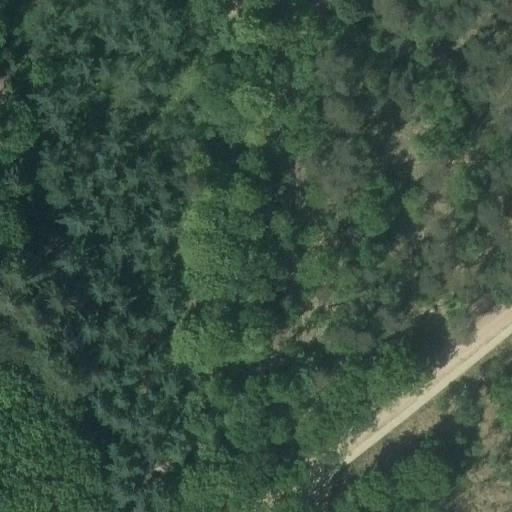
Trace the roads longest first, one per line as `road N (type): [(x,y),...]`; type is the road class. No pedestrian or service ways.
road 1 (track): [(314,511),(297,338),(288,0)]
road 2 (track): [(246,511),(511,301)]
